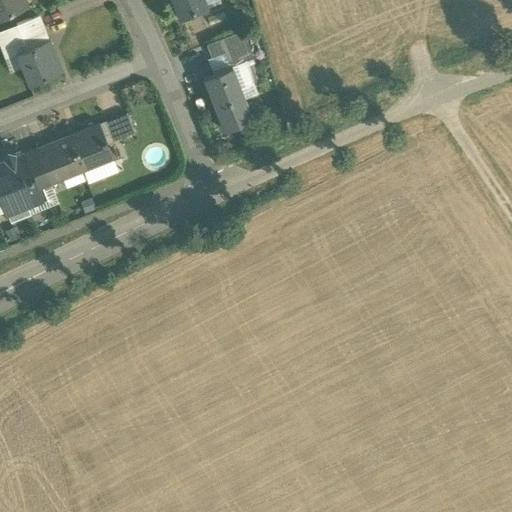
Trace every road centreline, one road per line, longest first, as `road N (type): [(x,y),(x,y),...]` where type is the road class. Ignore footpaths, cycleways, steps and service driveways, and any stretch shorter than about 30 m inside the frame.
road 1 (track): [(212,197),(511,73)]
road 2 (residential): [(0,296),(212,197)]
road 3 (residential): [(0,119),(155,60)]
road 4 (residential): [(155,60),(212,197)]
road 5 (track): [(434,100),(511,215)]
